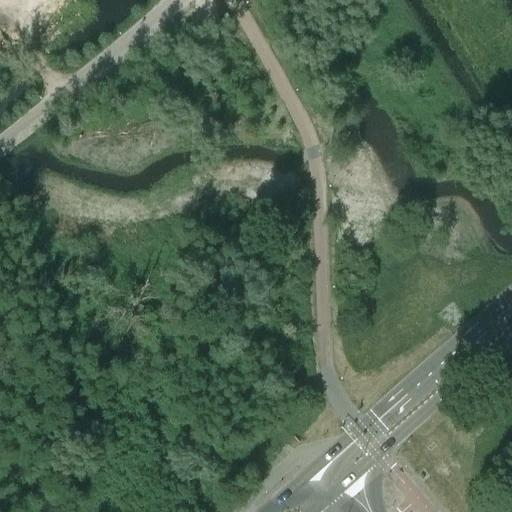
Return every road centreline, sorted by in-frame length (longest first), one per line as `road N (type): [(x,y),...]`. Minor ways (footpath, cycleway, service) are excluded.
road 1 (primary): [(511,297),(313,470)]
road 2 (unclassified): [(0,145),(174,0)]
road 3 (primary): [(344,481),(511,334)]
